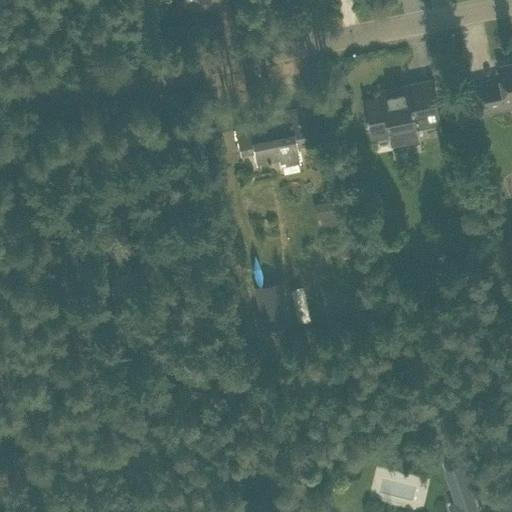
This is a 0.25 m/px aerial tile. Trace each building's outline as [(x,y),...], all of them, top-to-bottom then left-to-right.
[(227,5),(225,0),(176,0),(178,9),(209,4),(210,9),(227,5)] [(511,105),(511,63),(499,66),(503,81),(472,87),(477,112),(511,105)] [(418,127),(441,122),(432,80),(382,90),(383,97),(365,101),(372,138),(391,134),(392,142),(420,137),(418,127)] [(296,144),(309,142),(301,107),(273,113),(274,120),(234,129),(239,153),(253,150),(255,161),(278,157),(280,164),(299,160),(296,144)] [(290,324),(282,281),(254,287),(262,330),(290,324)] [(478,511),(471,463),(444,467),(450,511),(478,511)]
